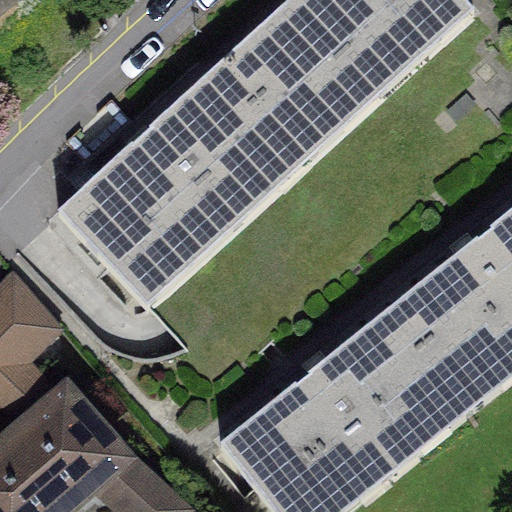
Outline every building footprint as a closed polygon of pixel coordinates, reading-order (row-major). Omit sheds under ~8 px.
[(0,0),(0,11),(13,0),(0,0)] [(458,0),(295,0),(222,68),(310,164),(312,162),(302,152),(460,7),(471,19),(474,16),(458,0)] [(222,68),(59,217),(147,311),(149,309),(141,301),(299,154),(309,165),(310,164),(222,68)] [(511,216),(393,312),(476,413),(478,412),(468,400),(511,365),(511,216)] [(0,406),(24,430),(0,452),(0,511),(64,511),(94,485),(124,511),(184,511),(123,455),(120,458),(83,422),(86,419),(69,403),(71,400),(66,396),(61,402),(42,385),(38,387),(16,368),(57,328),(15,279),(0,293),(0,406)] [(393,312),(221,451),(270,511),(329,511),(464,403),(473,415),(476,413),(393,312)]
